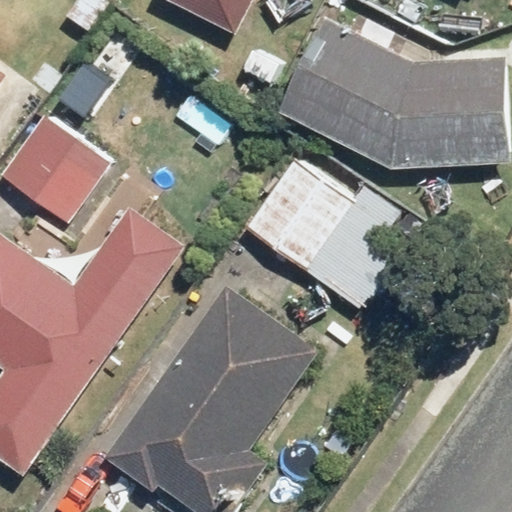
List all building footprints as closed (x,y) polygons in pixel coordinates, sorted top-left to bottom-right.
[(231,88),(113,0),(89,0),(74,19),(137,69),(120,90),(188,143),(231,88)] [(189,0),(252,31),(267,0),(189,0)] [(511,0),(416,0),(419,42),(511,34),(511,0)] [(303,112),(368,143),(409,58),(344,27),(303,112)] [(0,106),(24,72),(0,55),(0,106)] [(43,118),(12,177),(92,219),(123,160),(43,118)] [(269,229),(321,263),(359,204),(307,170),(269,229)] [(0,377),(0,441),(38,469),(198,243),(144,205),(92,278),(9,220),(0,233),(0,368),(4,372),(0,377)] [(242,281),(118,456),(197,511),(247,511),(355,360),(242,281)]
